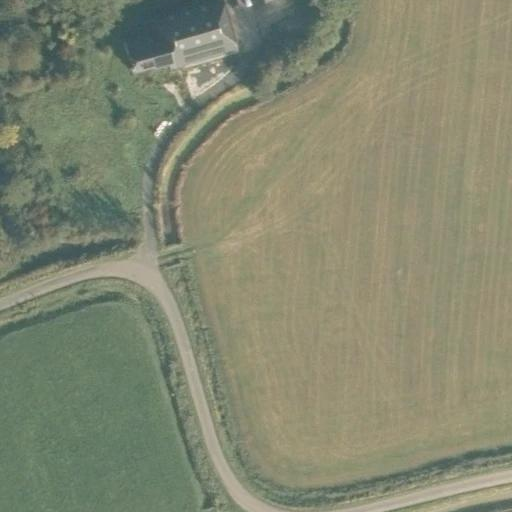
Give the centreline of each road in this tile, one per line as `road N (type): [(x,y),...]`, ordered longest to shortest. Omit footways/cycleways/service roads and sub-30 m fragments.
road 1 (unclassified): [(0,303),(77,274),(119,269),(161,293),(179,324),(213,458),(231,496),(253,511)]
road 2 (unclassified): [(394,511),(511,483)]
